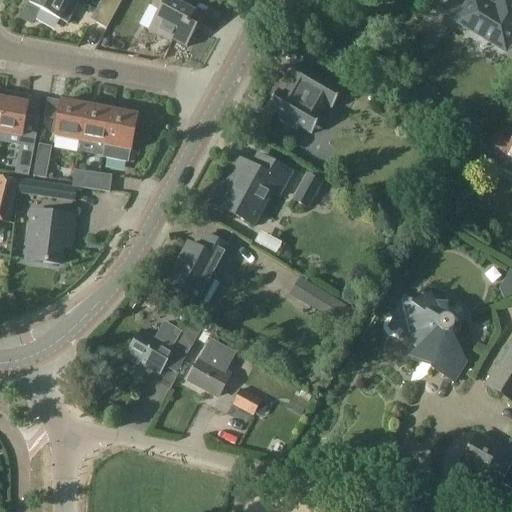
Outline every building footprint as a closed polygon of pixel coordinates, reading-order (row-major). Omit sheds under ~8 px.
[(30,0),(28,3),(67,24),(79,3),(73,0),(30,0)] [(95,10),(93,14),(89,22),(106,30),(118,8),(103,0),(102,0),(96,11),(95,10)] [(101,0),(97,7),(95,10),(96,11),(102,0),(103,0),(118,8),(122,0),(101,0)] [(162,0),(164,1),(147,33),(154,37),(156,33),(186,50),(197,29),(189,25),(195,15),(188,11),(193,0),(162,0)] [(470,0),(470,1),(458,21),(456,24),(469,32),(470,30),(507,52),(508,50),(511,52),(511,3),(506,0),(500,0),(495,10),(477,0),(470,0)] [(337,28),(330,37),(335,40),(341,32),(337,28)] [(277,92),(266,111),(279,118),(277,122),(296,133),(298,129),(302,132),(313,113),(320,117),(325,107),(331,111),(342,92),(298,66),(287,85),(289,86),(283,95),(282,94),(277,92)] [(440,96),(425,86),(416,100),(430,110),(440,96)] [(0,114),(0,142),(6,144),(7,135),(22,137),(21,142),(20,147),(17,159),(31,162),(34,145),(37,125),(24,123),(25,117),(29,97),(18,95),(17,102),(3,100),(0,114)] [(53,122),(51,136),(54,137),(54,138),(79,143),(80,141),(86,108),(61,103),(57,122),(53,122)] [(80,141),(79,143),(96,146),(94,157),(102,158),(102,155),(103,153),(104,146),(110,112),(86,108),(80,141)] [(102,159),(101,160),(128,165),(128,164),(130,152),(130,151),(136,117),(110,112),(104,146),(103,153),(102,155),(102,158),(102,159)] [(511,133),(503,128),(488,153),(501,161),(503,157),(511,162),(511,133)] [(429,144),(445,154),(450,145),(435,135),(429,144)] [(32,178),(44,180),(50,148),(38,146),(32,178)] [(234,160),(210,205),(252,228),(270,194),(278,198),(290,175),(258,157),(251,170),(234,160)] [(72,188),(71,189),(76,190),(97,193),(99,176),(74,172),(72,188)] [(99,176),(97,193),(109,195),(111,177),(99,176)] [(306,178),(292,202),(308,211),(321,186),(306,178)] [(54,201),(56,186),(19,181),(17,195),(54,201)] [(0,224),(5,226),(16,187),(0,182),(0,224)] [(61,216),(61,217),(74,219),(75,219),(75,218),(76,211),(74,211),(74,210),(62,209),(61,216)] [(25,262),(59,267),(60,267),(62,251),(64,239),(70,240),(71,240),(74,219),(61,217),(31,213),(28,234),(25,262)] [(188,246),(165,288),(198,306),(213,279),(229,251),(205,237),(198,251),(188,246)] [(324,296),(313,313),(353,338),(364,321),(324,296)] [(403,301),(386,329),(397,341),(411,357),(437,364),(434,367),(433,368),(453,381),(464,363),(448,336),(450,334),(451,334),(453,333),(453,331),(454,330),(454,328),(454,326),(454,325),(453,323),(452,322),(451,321),(449,320),(445,318),(446,306),(434,306),(429,297),(412,306),(403,301)] [(132,300),(126,307),(132,311),(137,304),(132,300)] [(141,332),(127,356),(129,358),(127,362),(137,368),(140,364),(158,375),(173,350),(172,350),(181,334),(164,324),(154,339),(141,332)] [(189,325),(176,349),(187,356),(200,331),(189,325)] [(198,361),(187,382),(217,398),(228,377),(224,375),(235,355),(234,355),(209,342),(198,361)] [(511,342),(487,384),(511,399),(511,342)] [(478,344),(475,349),(483,354),(486,349),(478,344)] [(99,370),(99,360),(86,360),(87,370),(99,370)] [(323,382),(311,383),(312,396),(324,395),(323,382)] [(261,402),(244,392),(240,390),(231,406),(253,418),(261,402)] [(294,400),(292,398),(285,410),(301,419),(302,419),(308,407),(308,406),(294,400)] [(108,404),(104,411),(117,418),(121,411),(108,404)] [(230,434),(237,440),(252,424),(235,408),(210,435),(220,444),(230,434)] [(511,439),(510,439),(504,451),(475,436),(459,464),(499,485),(511,460),(511,439)]
